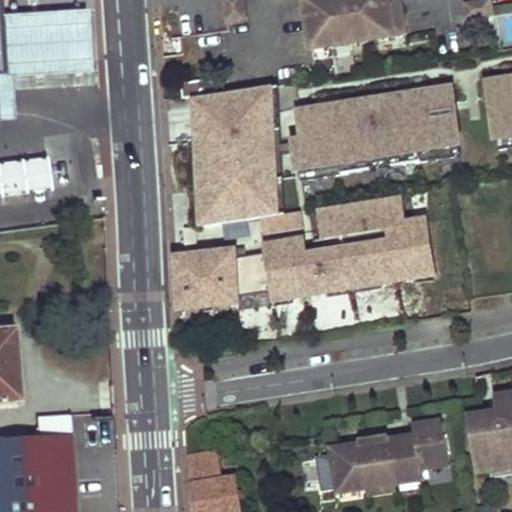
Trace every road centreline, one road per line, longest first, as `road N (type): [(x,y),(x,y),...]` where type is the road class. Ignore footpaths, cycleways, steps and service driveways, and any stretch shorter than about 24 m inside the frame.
road 1 (secondary): [(149,403),(125,0)]
road 2 (residential): [(149,403),(511,343)]
road 3 (unknown): [(149,403),(0,414)]
